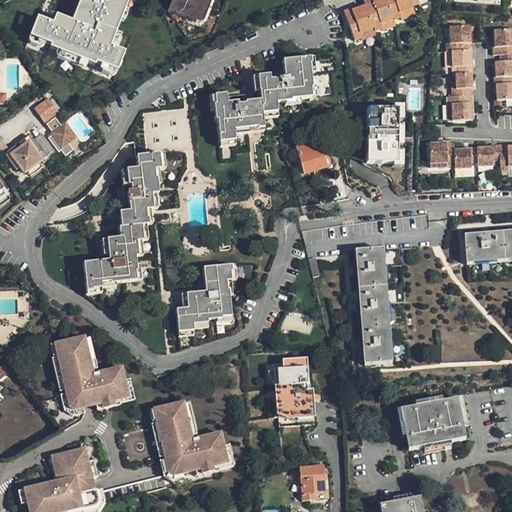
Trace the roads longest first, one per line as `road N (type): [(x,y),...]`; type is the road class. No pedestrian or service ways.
road 1 (residential): [(511,205),(374,216),(311,209),(289,222),(252,334),(175,359),(154,357),(42,278),(31,232),(66,185),(109,149),(130,110),(212,67),(312,30)]
road 2 (residential): [(0,503),(3,471),(84,430),(101,428),(115,440),(123,478)]
